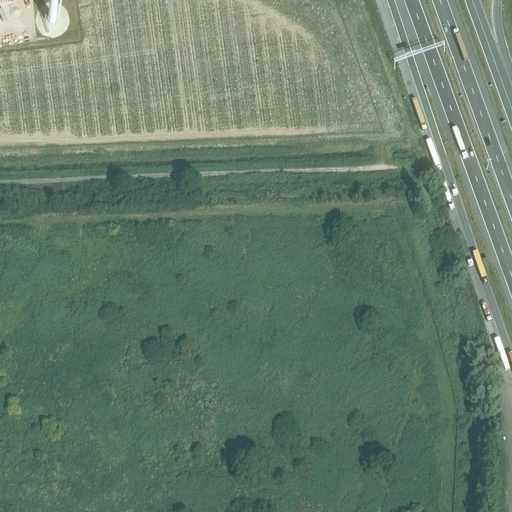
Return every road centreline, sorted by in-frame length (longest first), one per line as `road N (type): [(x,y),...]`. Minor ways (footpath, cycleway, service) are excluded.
road 1 (unclassified): [(383,168),(0,183)]
road 2 (motorway): [(389,0),(511,356)]
road 3 (motorway): [(409,0),(511,284)]
road 4 (motorway): [(511,198),(439,0)]
road 5 (motorway): [(511,120),(469,0)]
